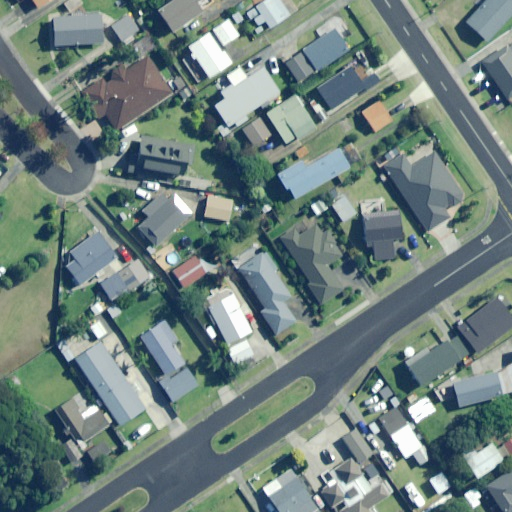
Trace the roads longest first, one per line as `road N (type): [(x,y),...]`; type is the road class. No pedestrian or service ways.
road 1 (residential): [(0,57),(85,163),(77,182),(64,183),(0,121)]
road 2 (tertiary): [(385,0),(511,187)]
road 3 (residential): [(511,232),(383,319),(340,359)]
road 4 (residential): [(167,457),(295,366),(340,359)]
road 5 (residential): [(340,359),(319,399),(188,486)]
